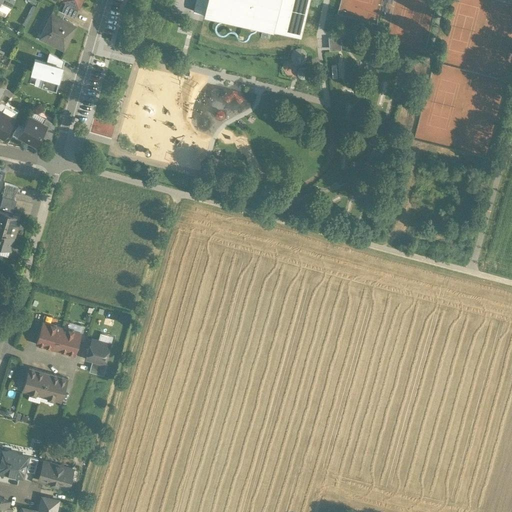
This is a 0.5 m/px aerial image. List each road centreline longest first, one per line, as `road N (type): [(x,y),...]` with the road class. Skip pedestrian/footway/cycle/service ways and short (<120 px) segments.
road 1 (track): [(54,163),(511,283)]
road 2 (track): [(84,511),(177,195)]
road 3 (residential): [(0,358),(54,163)]
road 4 (residential): [(54,163),(103,0)]
